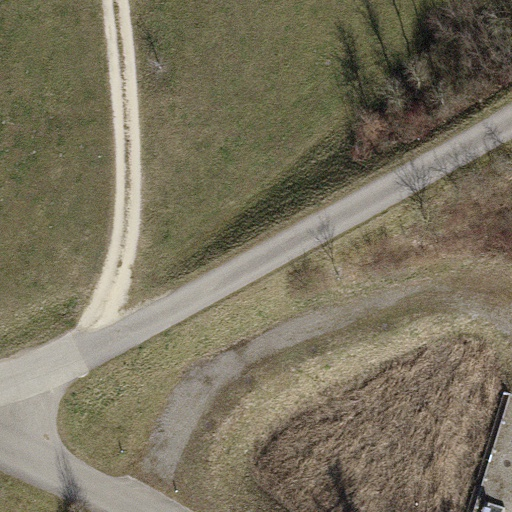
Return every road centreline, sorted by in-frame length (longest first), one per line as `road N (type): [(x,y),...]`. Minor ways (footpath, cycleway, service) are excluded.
road 1 (track): [(511,126),(97,350),(0,378)]
road 2 (track): [(97,350),(134,209),(116,0)]
